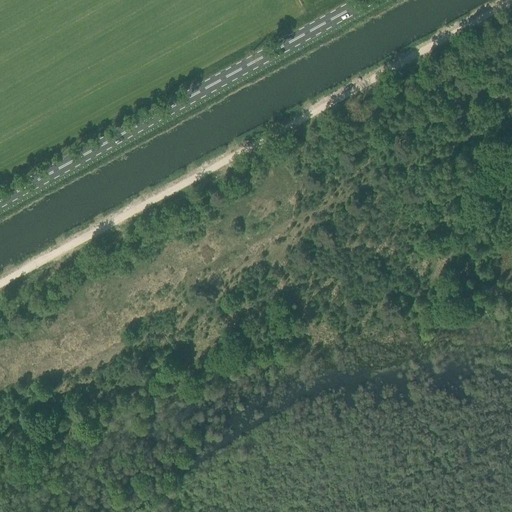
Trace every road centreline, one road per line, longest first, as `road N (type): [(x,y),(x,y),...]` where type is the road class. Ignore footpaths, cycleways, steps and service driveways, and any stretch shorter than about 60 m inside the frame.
road 1 (track): [(511,2),(0,283)]
road 2 (primary): [(0,202),(368,0)]
